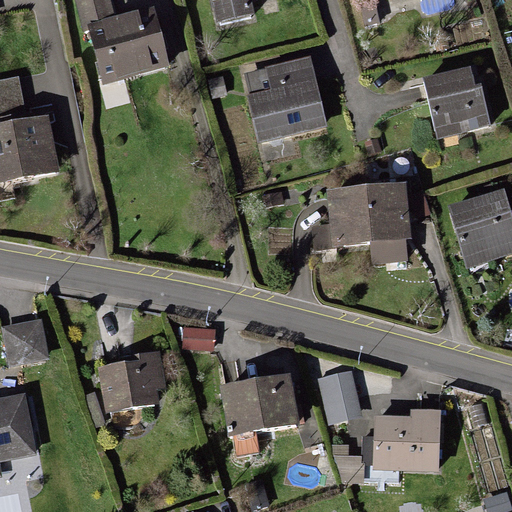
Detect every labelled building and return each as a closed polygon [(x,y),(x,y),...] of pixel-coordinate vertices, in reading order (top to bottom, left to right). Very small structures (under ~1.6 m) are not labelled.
[(105,0),(93,0),(76,4),(84,35),(113,27),(105,0)] [(213,0),(217,11),(264,0),(213,0)] [(154,26),(91,37),(99,90),(163,80),(154,26)] [(310,71),(247,85),(261,149),(324,135),(310,71)] [(469,77),(427,88),(443,147),(485,136),(469,77)] [(24,80),(0,85),(0,120),(31,114),(24,80)] [(50,135),(0,143),(0,190),(58,181),(50,135)] [(406,200),(335,206),(340,263),(411,256),(406,200)] [(511,238),(504,207),(455,219),(468,273),(511,262),(511,238)] [(42,330),(5,337),(11,369),(48,361),(42,330)] [(158,369),(100,374),(106,425),(163,419),(158,369)] [(289,375),(220,385),(228,435),(297,424),(289,375)] [(26,408),(0,412),(0,463),(35,457),(26,408)] [(411,416),(374,415),(373,470),(439,472),(440,410),(411,410),(411,416)]
